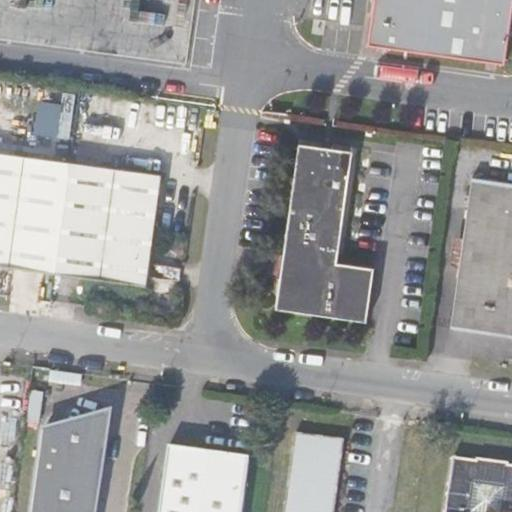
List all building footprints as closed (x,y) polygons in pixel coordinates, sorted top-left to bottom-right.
[(511,0),(378,0),(372,43),(506,66),(511,17),(511,0)] [(305,137),(289,245),(285,270),(281,300),(374,312),(382,258),(343,252),(358,145),(305,137)] [(0,254),(67,263),(81,152),(0,139),(0,254)] [(81,152),(67,263),(156,275),(172,165),(81,152)] [(511,178),(484,174),(477,231),(467,230),(463,259),(473,261),(463,322),(511,329),(511,178)] [(285,270),(289,245),(278,243),(274,269),(285,270)] [(113,412),(50,425),(110,433),(113,412)] [(96,511),(110,433),(50,425),(35,511),(96,511)] [(339,511),(352,437),(301,429),(288,511),(339,511)] [(159,511),(243,511),(253,452),(171,442),(159,511)] [(511,511),(511,463),(457,455),(449,511),(511,511)]
